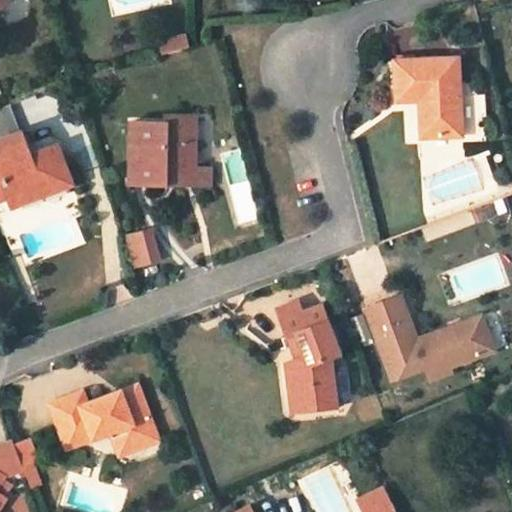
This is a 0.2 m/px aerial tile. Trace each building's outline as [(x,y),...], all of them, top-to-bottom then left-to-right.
[(449,91),(446,54),(391,58),(392,95),(414,94),(420,93),(421,104),(415,104),(417,136),(459,133),(456,91),(449,91)] [(162,121),(128,119),(125,180),(163,182),(163,172),(164,165),(171,165),(171,172),(190,172),(190,164),(191,117),(162,115),(162,121)] [(18,130),(0,136),(0,189),(3,188),(6,197),(14,200),(63,184),(66,176),(56,149),(47,144),(28,151),(24,148),(18,130)] [(171,172),(163,172),(163,182),(197,183),(198,165),(190,164),(190,172),(171,172)] [(140,228),(123,233),(130,262),(147,257),(140,228)] [(360,306),(386,378),(419,365),(424,378),(445,370),(443,365),(476,353),(468,333),(466,334),(461,320),(420,335),(421,339),(412,342),(410,338),(394,294),(360,306)] [(274,320),(295,313),(290,299),(269,307),(274,320)] [(333,353),(315,305),(295,313),(274,320),(280,335),(289,331),(298,355),(282,361),(287,400),(307,397),(309,409),(332,406),(332,405),(327,368),(325,356),(333,353)] [(475,315),(461,320),(466,334),(468,333),(476,353),(487,349),(475,315)] [(339,366),(327,368),(332,405),(339,404),(346,395),(343,373),(339,366)] [(109,430),(124,424),(130,439),(154,430),(136,383),(118,389),(119,394),(106,399),(105,394),(85,401),(81,389),(47,401),(59,432),(76,426),(81,440),(109,430)] [(106,399),(119,394),(118,389),(105,394),(106,399)] [(307,397),(287,400),(289,412),(309,409),(307,397)] [(130,439),(124,424),(109,430),(114,445),(118,454),(157,439),(154,430),(130,439)] [(59,432),(64,446),(81,440),(76,426),(59,432)] [(26,432),(12,437),(13,440),(21,461),(35,455),(26,432)] [(0,506),(6,497),(0,493),(0,482),(4,475),(5,475),(23,467),(13,440),(0,444),(0,506)] [(397,511),(393,503),(373,511),(397,511)]
